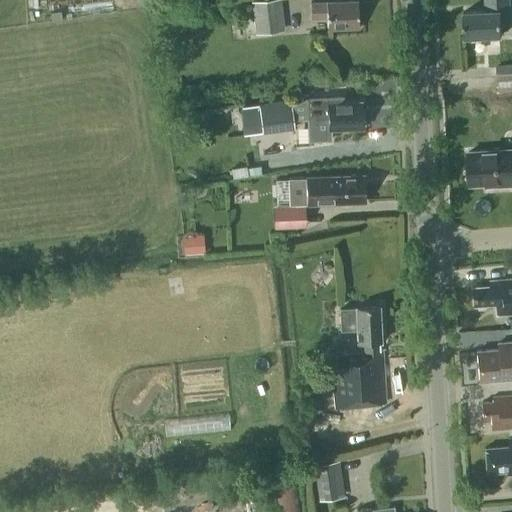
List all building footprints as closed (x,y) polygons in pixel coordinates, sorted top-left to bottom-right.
[(285,30),(280,0),(256,0),(252,1),(256,34),(285,30)] [(465,37),(502,35),(501,24),(511,24),(509,0),(485,0),(486,10),(464,12),(465,37)] [(326,29),(358,29),(357,2),(309,2),(309,18),(326,18),(326,29)] [(511,90),(511,62),(497,63),(498,80),(499,80),(499,91),(511,90)] [(307,120),(328,119),(329,130),(362,129),(361,102),(344,102),(343,95),(307,96),(307,120)] [(243,125),(244,134),(295,126),(291,98),(232,108),(235,126),(243,125)] [(511,184),(511,148),(468,152),(469,165),(467,168),(467,178),(470,180),(471,184),(499,182),(499,185),(511,184)] [(308,203),(331,203),(365,201),(364,176),(307,179),(308,203)] [(298,225),(297,210),(273,211),(274,226),(298,225)] [(205,253),(204,234),(183,235),(184,254),(205,253)] [(511,312),(511,278),(488,281),(489,286),(472,287),(474,305),(495,304),(496,314),(511,312)] [(340,330),(357,329),(357,343),(363,343),(364,353),(331,354),(334,409),(382,406),(382,403),(385,402),(382,352),(379,352),(379,343),(380,342),(379,306),(355,307),(355,308),(339,309),(340,330)] [(477,350),(479,381),(511,377),(511,341),(497,343),(498,349),(477,350)] [(511,395),(492,397),(492,401),(481,402),(483,420),(491,420),(491,428),(511,427),(511,395)] [(511,438),(508,439),(508,446),(484,448),(486,472),(511,470),(511,471),(511,438)] [(345,497),(340,460),(312,464),(317,501),(345,497)] [(301,511),(297,472),(265,476),(269,511),(301,511)]
